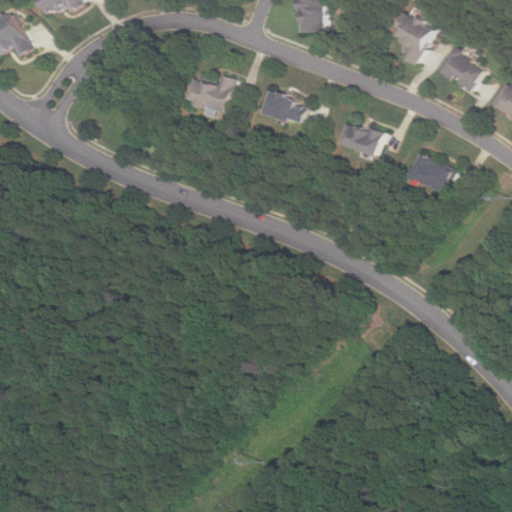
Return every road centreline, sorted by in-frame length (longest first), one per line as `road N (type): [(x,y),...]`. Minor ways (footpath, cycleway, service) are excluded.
road 1 (residential): [(511,391),(435,315),(344,256),(115,170),(0,92)]
road 2 (residential): [(40,125),(124,25),(196,20),(237,27),(341,68),(511,152)]
